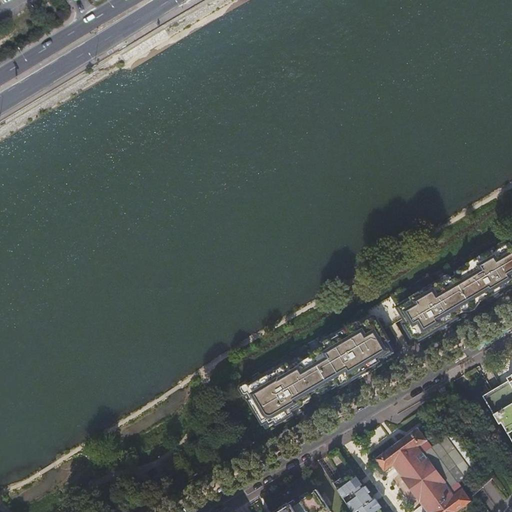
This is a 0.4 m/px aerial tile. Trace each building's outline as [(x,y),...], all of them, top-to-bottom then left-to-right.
[(412,301),(398,309),(416,340),(423,335),(424,336),(437,328),(458,316),(458,315),(478,303),(487,298),(487,299),(503,290),(511,284),(511,244),(511,243),(497,251),(495,248),(467,264),(469,267),(440,285),(438,281),(420,292),(410,298),(412,301)] [(252,406),(265,428),(266,430),(271,426),(271,425),(279,420),(279,421),(286,417),(295,412),(295,411),(304,406),(302,403),(330,386),(331,389),(348,380),(358,374),(358,375),(372,367),(395,353),(374,318),(351,331),(350,328),(331,339),(333,342),(312,354),(309,350),(308,350),(313,358),(302,364),(300,361),(287,369),(286,366),(266,377),(264,373),(254,379),(257,383),(245,389),(254,404),(252,406)] [(511,375),(508,378),(510,382),(484,398),(500,424),(502,423),(511,439),(511,375)] [(456,511),(472,500),(463,488),(458,482),(467,476),(474,471),(447,434),(432,446),(419,427),(377,458),(385,470),(394,464),(428,511),(456,511)] [(376,511),(375,510),(379,507),(373,499),(368,503),(366,501),(371,497),(363,486),(361,487),(359,485),(361,483),(351,468),(333,480),(342,496),(347,503),(352,511),(376,511)] [(329,511),(332,511),(318,489),(293,504),(293,503),(278,511),(329,511)]
